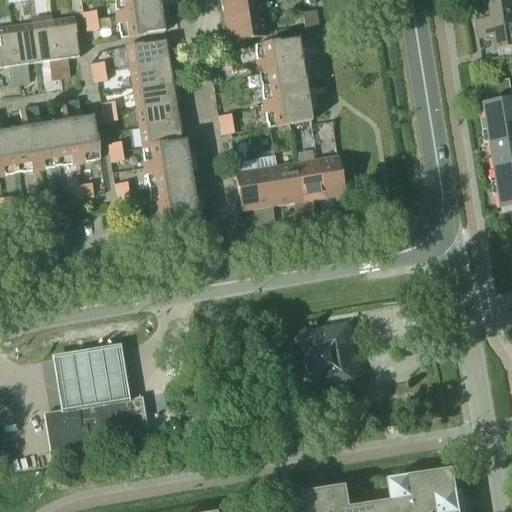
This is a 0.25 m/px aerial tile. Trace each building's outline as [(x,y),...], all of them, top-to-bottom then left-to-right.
[(119,40),(163,34),(161,22),(179,19),(177,5),(159,8),(158,0),(120,0),(114,1),(119,40)] [(234,0),(220,2),(223,22),(263,16),(260,0),(234,0)] [(478,30),(511,25),(511,0),(507,0),(508,2),(489,5),(492,19),(476,22),(478,30)] [(81,14),(83,24),(96,22),(95,12),(81,14)] [(315,12),(301,14),(303,24),(316,21),(315,12)] [(263,16),(223,22),(226,43),(266,37),(263,16)] [(72,19),(51,22),(59,80),(68,79),(66,61),(78,59),(72,19)] [(303,24),(304,33),(318,31),(316,21),(303,24)] [(50,82),(59,80),(51,22),(31,25),(37,65),(47,64),(50,82)] [(83,24),(84,33),(98,31),(96,22),(83,24)] [(31,25),(11,28),(19,86),(28,85),(26,67),(37,65),(31,25)] [(511,48),(511,25),(478,30),(479,40),(495,37),(497,51),(498,51),(511,48)] [(10,87),(19,86),(11,28),(0,29),(0,70),(7,69),(10,87)] [(300,57),(297,40),(254,47),(267,129),(311,122),(308,106),(307,97),(306,97),(302,70),(301,65),(300,57)] [(164,42),(125,48),(154,231),(198,224),(196,212),(214,209),(212,195),(194,198),(189,172),(207,169),(205,155),(187,158),(184,141),(180,142),(164,42)] [(511,56),(511,48),(498,51),(499,59),(511,56)] [(214,54),(215,63),(229,61),(227,51),(214,54)] [(307,69),(320,67),(318,53),(305,56),(300,57),(301,65),(306,65),(307,69)] [(229,61),(215,63),(217,72),(230,70),(229,61)] [(89,66),(91,75),(104,73),(103,64),(89,66)] [(104,73),(91,75),(92,85),(106,82),(104,73)] [(314,110),(327,108),(324,94),(311,96),(307,97),(308,106),(313,105),(314,110)] [(511,100),(485,105),(502,212),(511,210),(511,214),(511,215),(511,217),(511,100)] [(0,132),(0,177),(98,161),(91,118),(80,120),(77,102),(63,104),(66,122),(39,126),(36,108),(23,110),(25,128),(0,132)] [(100,105),(101,115),(115,113),(113,103),(100,105)] [(101,115),(103,124),(116,122),(115,113),(101,115)] [(216,118),(218,127),(231,125),(230,116),(216,118)] [(231,125),(218,127),(219,137),(233,135),(231,125)] [(106,146),(108,155),(121,153),(120,143),(106,146)] [(121,153),(108,155),(109,164),(123,162),(121,153)] [(337,158),(315,161),(322,201),(334,199),(336,217),(346,216),(337,158)] [(311,202),(322,201),(315,161),(295,165),(305,222),(314,221),(311,202)] [(295,165),(275,168),(282,207),(293,206),(296,224),(305,222),(295,165)] [(271,209),(282,207),(275,168),(255,171),(264,229),(274,227),(271,209)] [(255,230),(264,229),(255,171),(234,174),(241,214),(252,212),(255,230)] [(126,184),(113,186),(114,195),(128,193),(126,184)] [(83,200),(93,199),(90,185),(81,187),(83,200)] [(83,200),(81,187),(72,188),(74,202),(83,200)] [(44,207),(52,205),(50,192),(42,193),(44,207)] [(31,195),(33,203),(34,208),(44,207),(42,193),(31,195)] [(128,193),(114,195),(116,205),(129,202),(128,193)] [(3,213),(12,212),(10,198),(1,200),(3,213)] [(121,236),(134,234),(133,225),(119,227),(121,236)] [(352,365),(351,358),(346,329),(311,335),(296,325),(279,328),(281,347),(295,356),(301,391),(320,388),(334,398),(369,392),(366,374),(352,365)] [(54,359),(63,412),(131,401),(122,348),(54,359)] [(127,402),(59,413),(43,416),(49,453),(53,452),(88,446),(146,437),(143,418),(140,400),(127,402)] [(290,420),(293,438),(308,436),(306,418),(290,420)] [(371,505),(371,511),(460,511),(454,470),(388,481),(392,502),(371,505)] [(371,511),(371,505),(351,508),(347,487),(303,494),(305,511),(371,511)]
